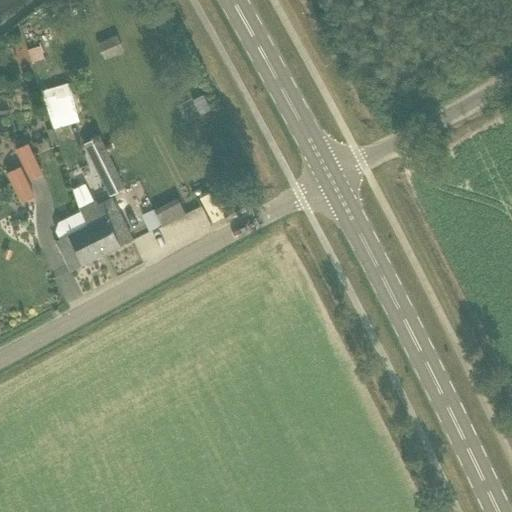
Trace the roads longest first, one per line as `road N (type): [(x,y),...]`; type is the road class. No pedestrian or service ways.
road 1 (unclassified): [(0,361),(332,180)]
road 2 (primary): [(490,511),(332,180)]
road 3 (primary): [(332,180),(230,0)]
road 4 (unclassified): [(332,180),(511,80)]
